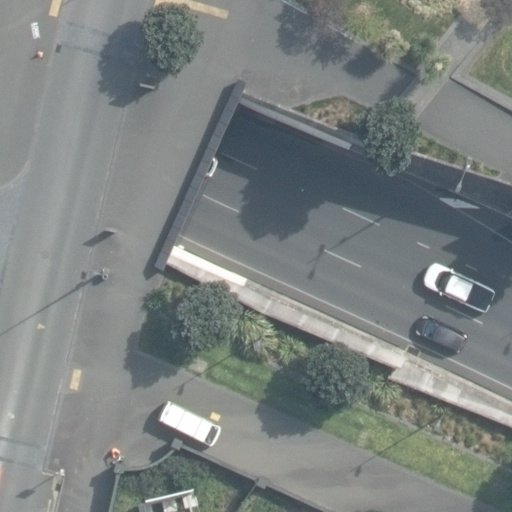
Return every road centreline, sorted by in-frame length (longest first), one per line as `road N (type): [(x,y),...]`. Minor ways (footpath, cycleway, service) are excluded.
road 1 (trunk): [(511,312),(362,232),(0,68)]
road 2 (tertiary): [(98,69),(0,508)]
